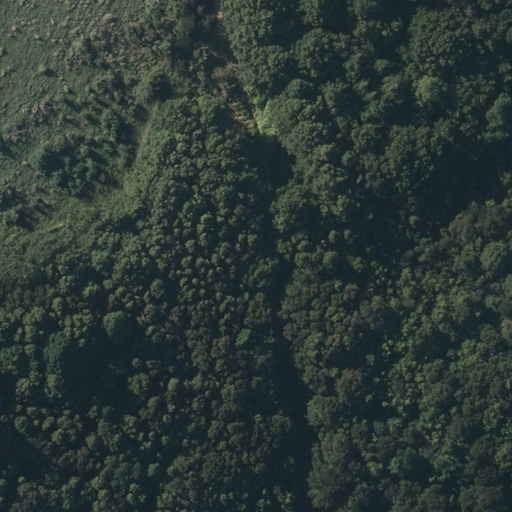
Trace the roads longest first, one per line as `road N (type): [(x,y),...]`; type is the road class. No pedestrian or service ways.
road 1 (track): [(313,511),(249,127),(216,0)]
road 2 (track): [(249,127),(78,16)]
